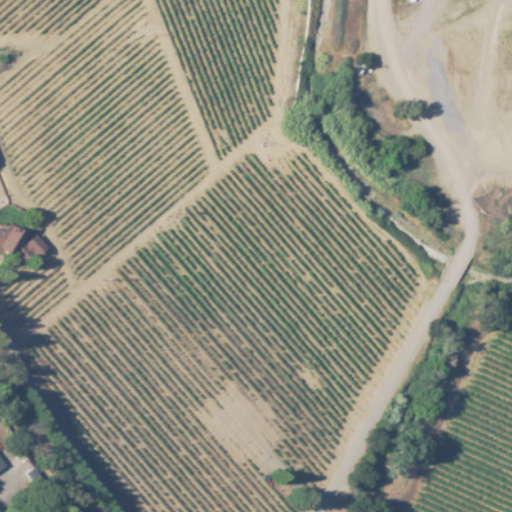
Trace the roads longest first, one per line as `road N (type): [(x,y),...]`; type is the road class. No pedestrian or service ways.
road 1 (track): [(119,511),(19,373),(11,348),(255,153)]
road 2 (residential): [(329,511),(447,287)]
